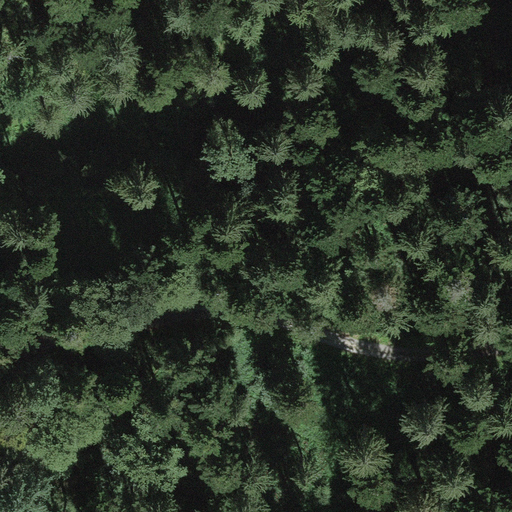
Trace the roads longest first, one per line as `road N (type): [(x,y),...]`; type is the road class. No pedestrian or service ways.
road 1 (track): [(511,337),(477,346),(390,345),(267,308),(206,307),(0,340)]
road 2 (track): [(0,123),(262,31),(317,0)]
